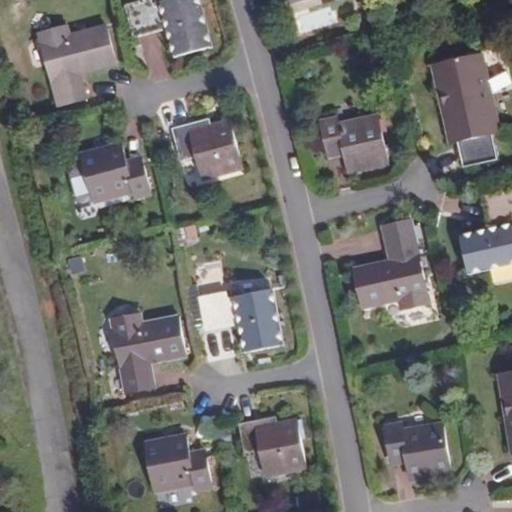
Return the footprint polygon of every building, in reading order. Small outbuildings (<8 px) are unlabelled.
[(152,0),(147,0),(128,5),(137,36),(170,27),(178,56),(213,46),(200,0),(170,0),(154,4),(152,0)] [(69,24),(40,31),(58,104),(87,97),(81,75),(117,65),(107,26),(72,35),(69,24)] [(444,89),(457,140),(459,139),(465,165),(499,157),(494,131),(500,129),(481,52),(432,64),(438,90),(444,89)] [(450,141),(457,140),(444,89),(438,90),(450,141)] [(336,117),(321,121),(328,149),(343,146),(349,169),(389,161),(378,114),(338,124),(336,117)] [(210,120),(176,128),(183,162),(198,158),(203,179),(244,169),(232,121),(212,125),(210,120)] [(85,167),(93,200),(132,191),(133,197),(149,193),(142,163),(126,168),(120,144),(81,153),(85,167)] [(82,203),(93,200),(85,167),(74,169),(72,174),(78,200),(82,203)] [(511,186),(482,193),(490,229),(462,236),(470,271),(511,261),(511,186)] [(412,218),(384,224),(391,257),(355,266),(363,305),(400,297),(402,307),(430,301),(412,218)] [(225,293),(200,297),(206,329),(242,322),(247,350),(282,343),(271,290),(226,299),(225,293)] [(140,314),(110,320),(125,394),(155,388),(151,364),(187,357),(179,317),(143,325),(140,314)] [(511,399),(511,371),(502,373),(507,400),(511,399)] [(275,417),(242,423),(248,456),(262,454),(266,475),(308,468),(299,419),(277,423),(275,417)] [(401,422),(387,424),(392,454),(407,452),(411,478),(451,472),(443,424),(402,430),(401,422)] [(189,435),(147,442),(156,491),(196,484),(197,490),(212,487),(208,458),(193,460),(189,435)]
